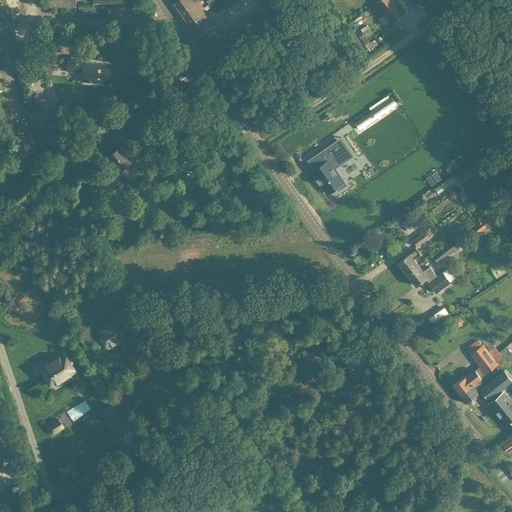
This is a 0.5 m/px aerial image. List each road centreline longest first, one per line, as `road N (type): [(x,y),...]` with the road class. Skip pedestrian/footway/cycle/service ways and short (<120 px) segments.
road 1 (tertiary): [(511,482),(411,360),(209,75)]
road 2 (track): [(465,0),(257,143)]
road 3 (tertiary): [(0,232),(57,176),(190,72)]
